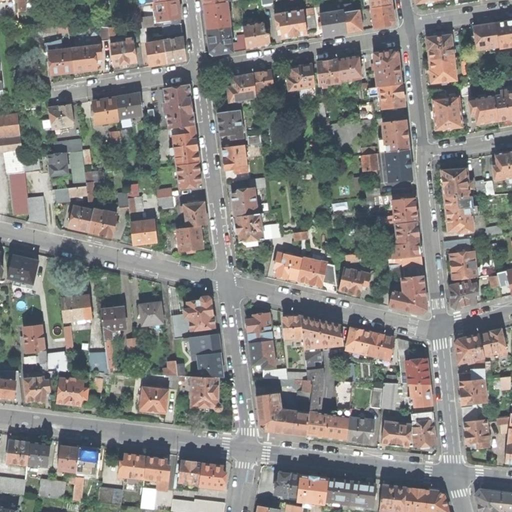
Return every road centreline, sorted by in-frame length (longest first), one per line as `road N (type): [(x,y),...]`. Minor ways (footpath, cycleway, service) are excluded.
road 1 (tertiary): [(0,418),(247,449)]
road 2 (residential): [(440,327),(226,282)]
road 3 (residential): [(200,69),(226,282)]
road 4 (residential): [(200,69),(409,34)]
road 5 (tertiary): [(247,449),(454,475)]
road 6 (residential): [(226,282),(53,242)]
road 7 (residential): [(440,327),(422,153)]
road 8 (residential): [(226,282),(247,449)]
road 9 (unclassified): [(440,327),(454,475)]
road 10 (residential): [(56,94),(200,69)]
